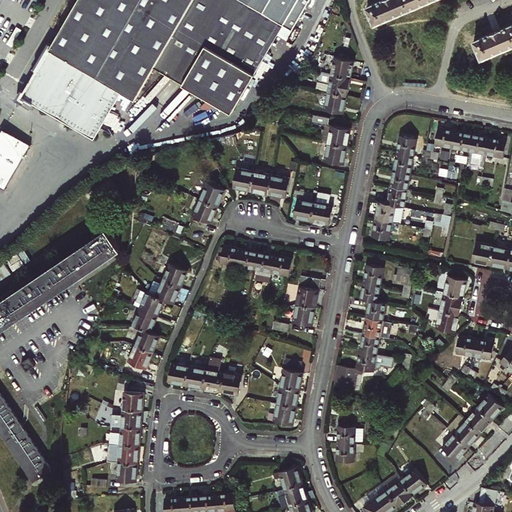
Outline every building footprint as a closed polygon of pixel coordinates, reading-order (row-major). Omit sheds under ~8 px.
[(23,95),(95,137),(124,88),(138,96),(156,66),(231,112),(282,26),(290,31),(308,0),(78,0),(49,50),(46,48),(35,66),(39,68),(23,95)] [(430,0),(381,0),(367,6),(375,24),(430,0)] [(511,45),(511,25),(474,41),(482,59),(511,45)] [(332,74),(351,78),(354,61),(335,57),(332,74)] [(24,85),(27,87),(37,70),(28,64),(18,81),(24,85)] [(328,92),(347,96),(351,78),(332,74),(321,72),(319,83),(329,85),(328,92)] [(25,101),(27,97),(23,95),(27,87),(24,85),(17,96),(25,101)] [(317,107),(324,109),(328,92),(321,90),(317,107)] [(324,109),(344,113),(347,96),(328,92),(324,109)] [(35,104),(27,99),(24,103),(32,108),(35,104)] [(315,121),(329,124),(330,118),(316,116),(315,121)] [(328,143),(347,147),(350,128),(331,125),(328,143)] [(435,144),(452,148),(455,130),(438,127),(435,144)] [(0,182),(7,187),(32,143),(4,128),(0,135),(0,182)] [(452,148),(469,151),(472,134),(455,130),(452,148)] [(486,154),(487,154),(490,137),(472,134),(469,151),(471,151),(469,163),(483,165),(486,154)] [(397,153),(414,156),(418,138),(400,135),(397,153)] [(487,154),(503,157),(507,140),(490,137),(487,154)] [(324,160),(343,164),(347,147),(328,143),(324,160)] [(393,169),(411,172),(414,156),(397,153),(393,169)] [(233,186),(251,190),(254,171),(236,168),(233,186)] [(390,186),(407,190),(411,172),(393,169),(390,186)] [(251,190),(268,193),(271,175),(254,171),(251,190)] [(268,193),(285,197),(289,178),(271,175),(268,193)] [(199,199),(217,206),(224,189),(206,181),(199,199)] [(403,206),(404,206),(407,190),(390,186),(387,202),(403,206)] [(435,194),(442,196),(444,189),(437,188),(435,194)] [(511,202),(508,202),(511,190),(505,188),(501,209),(511,211),(511,202)] [(434,201),(441,203),(442,196),(435,194),(434,201)] [(293,217),(311,221),(315,202),(297,198),(293,217)] [(193,214),(211,222),(217,206),(199,199),(193,214)] [(392,222),(400,223),(403,206),(387,202),(379,201),(376,218),(392,222)] [(311,221),(328,224),(332,205),(315,202),(311,221)] [(444,212),(450,214),(452,204),(445,203),(444,212)] [(443,232),(448,233),(452,215),(446,214),(443,232)] [(372,236),(389,239),(392,222),(376,218),(372,236)] [(0,328),(120,247),(108,229),(0,302),(0,328)] [(394,247),(409,250),(411,243),(395,240),(394,247)] [(473,261),(491,265),(495,245),(476,241),(473,261)] [(220,262),(239,266),(242,249),(224,245),(220,262)] [(491,265),(508,268),(511,248),(495,245),(491,265)] [(239,266),(255,269),(258,252),(242,249),(239,266)] [(255,269),(272,272),(275,255),(258,252),(255,269)] [(272,272),(289,275),(293,258),(275,255),(272,272)] [(163,279),(181,287),(188,270),(170,262),(163,279)] [(364,281),(381,284),(384,267),(367,264),(364,281)] [(397,274),(412,277),(414,269),(399,266),(397,274)] [(405,281),(411,282),(412,277),(397,274),(396,283),(404,284),(405,281)] [(444,293),(464,297),(468,279),(449,275),(444,293)] [(165,299),(174,303),(181,287),(163,279),(156,295),(165,299)] [(368,299),(378,301),(381,284),(364,281),(361,298),(368,299)] [(296,303),(316,307),(319,289),(300,286),(297,299),(285,297),(282,307),(296,303)] [(139,308),(158,316),(165,299),(156,295),(147,291),(139,308)] [(440,310),(460,314),(464,297),(444,293),(442,301),(435,300),(433,306),(441,308),(440,310)] [(365,316),(383,319),(386,303),(378,301),(368,299),(365,316)] [(293,321),(312,325),(316,307),(296,303),(293,321)] [(142,328),(151,332),(158,316),(139,308),(132,324),(142,328)] [(436,327),(455,332),(460,314),(440,310),(436,327)] [(380,336),(387,337),(390,321),(383,319),(365,316),(363,333),(380,336)] [(273,327),(286,331),(289,323),(275,319),(273,327)] [(135,344),(153,352),(160,336),(151,332),(142,328),(135,344)] [(360,350),(377,353),(380,336),(363,333),(360,350)] [(456,352),(474,355),(477,338),(459,335),(456,352)] [(474,355),(492,358),(494,341),(477,338),(474,355)] [(436,351),(440,347),(435,342),(431,346),(436,351)] [(128,361),(146,369),(153,352),(135,344),(128,361)] [(511,371),(511,348),(500,361),(511,371)] [(333,392),(354,395),(357,376),(361,376),(362,369),(376,371),(383,368),(383,366),(395,368),(396,358),(377,353),(360,350),(357,368),(338,365),(333,392)] [(26,372),(34,367),(29,358),(20,363),(26,372)] [(204,388),(220,391),(224,372),(218,371),(220,360),(209,358),(207,369),(204,388)] [(285,366),(300,369),(301,362),(286,359),(285,366)] [(169,382),(187,385),(190,366),(172,363),(169,382)] [(461,369),(467,374),(471,370),(464,365),(461,369)] [(187,385),(204,388),(207,369),(190,366),(187,385)] [(280,386),(300,390),(303,372),(284,368),(280,386)] [(473,378),(477,373),(471,369),(471,370),(467,374),(473,378)] [(220,391),(239,395),(242,375),(224,372),(220,391)] [(448,380),(452,384),(456,378),(453,375),(448,380)] [(443,386),(447,389),(452,384),(448,380),(443,386)] [(491,388),(498,393),(501,388),(494,383),(491,388)] [(277,403),(296,407),(300,390),(280,386),(277,403)] [(504,397),(507,392),(501,388),(498,393),(504,397)] [(123,409),(142,411),(144,392),(125,391),(123,409)] [(492,420),(504,407),(489,393),(477,406),(492,420)] [(50,468),(0,395),(0,428),(34,479),(50,468)] [(426,408),(430,412),(435,406),(430,402),(426,408)] [(273,421),(293,424),(296,407),(277,403),(273,421)] [(466,420),(481,433),(492,420),(477,406),(466,420)] [(421,413),(425,417),(430,412),(426,408),(421,413)] [(121,427),(141,429),(142,411),(123,409),(123,414),(113,414),(112,426),(121,427)] [(454,433),(469,446),(481,433),(466,420),(460,415),(448,427),(454,433)] [(338,443),(354,444),(355,426),(338,425),(338,443)] [(110,443),(139,446),(141,429),(121,427),(121,432),(111,431),(110,443)] [(442,446),(457,459),(469,446),(454,433),(442,446)] [(118,462),(138,463),(139,446),(110,443),(109,461),(118,462)] [(337,460),(353,461),(354,444),(338,443),(337,460)] [(117,479),(136,481),(138,463),(118,462),(117,479)] [(284,488),(303,482),(298,466),(279,472),(284,488)] [(413,494),(428,484),(416,468),(402,478),(413,494)] [(92,485),(107,486),(107,479),(92,478),(92,485)] [(399,505),(413,494),(402,478),(387,489),(399,505)] [(289,504),(308,498),(303,482),(284,488),(285,492),(289,504)] [(492,511),(494,506),(495,506),(499,490),(482,487),(478,502),(474,501),(472,511),(492,511)] [(364,506),(368,511),(389,511),(399,505),(387,489),(364,506)] [(285,492),(278,495),(282,507),(289,504),(285,492)] [(232,511),(235,511),(234,493),(216,495),(218,511),(217,511),(232,511)] [(200,511),(215,511),(218,511),(216,495),(199,496),(200,511)] [(183,511),(200,511),(199,496),(182,497),(183,511)] [(166,511),(183,511),(182,497),(165,498),(166,511)] [(291,511),(312,511),(308,498),(289,504),(291,511)]
